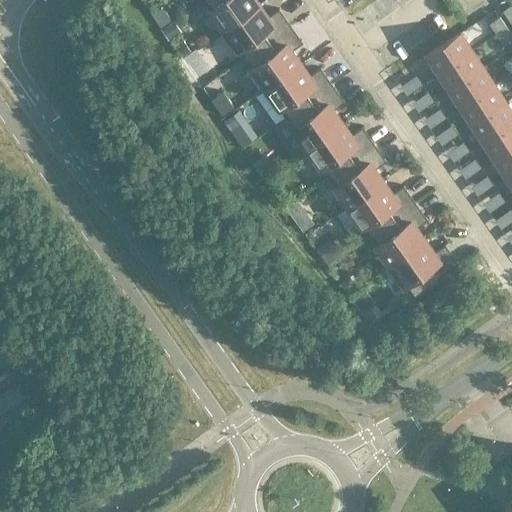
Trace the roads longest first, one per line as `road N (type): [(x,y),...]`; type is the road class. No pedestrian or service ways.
road 1 (secondary): [(285,451),(0,40)]
road 2 (secondary): [(0,106),(256,469)]
road 3 (residential): [(511,268),(322,0)]
